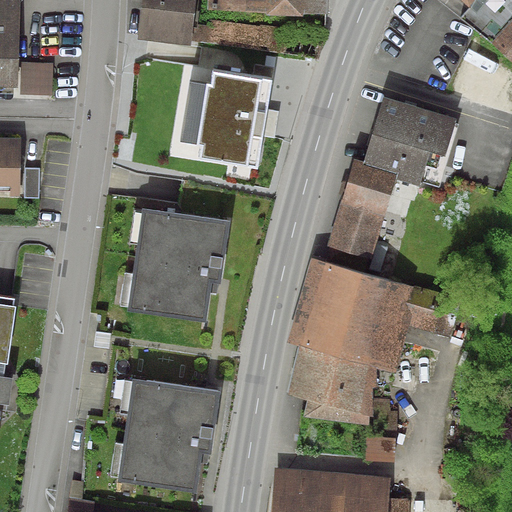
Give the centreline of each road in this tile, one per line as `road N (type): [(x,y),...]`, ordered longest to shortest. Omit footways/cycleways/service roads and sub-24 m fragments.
road 1 (primary): [(240,511),(283,268),(367,0)]
road 2 (residential): [(40,511),(82,239),(106,0)]
